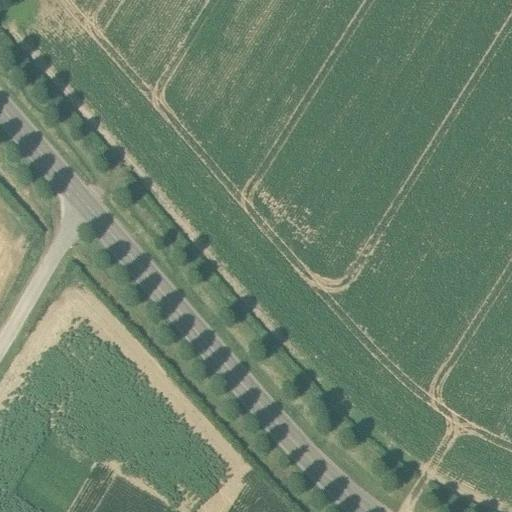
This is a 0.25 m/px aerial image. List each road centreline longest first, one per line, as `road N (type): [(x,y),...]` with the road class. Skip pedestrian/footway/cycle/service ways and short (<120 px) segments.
road 1 (tertiary): [(369,511),(320,470),(82,204)]
road 2 (unclassified): [(0,349),(82,204)]
road 3 (tertiary): [(82,204),(0,109)]
